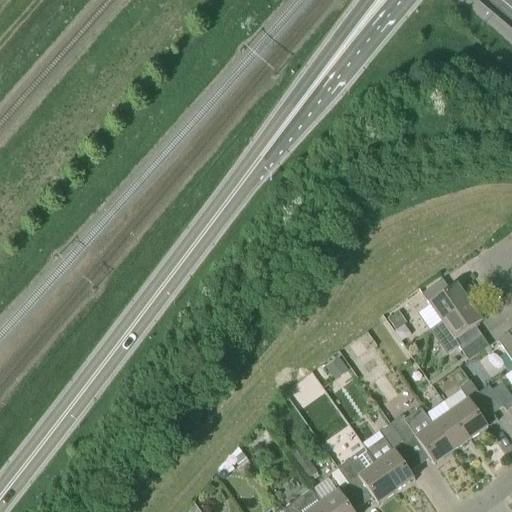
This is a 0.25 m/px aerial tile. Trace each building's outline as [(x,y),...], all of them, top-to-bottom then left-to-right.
[(422,296),(441,325),(469,305),(456,287),(450,292),(442,282),(422,296)] [(459,349),(461,353),(482,338),(475,328),(482,324),(469,305),(441,325),(432,331),(449,356),(459,349)] [(395,332),(406,325),(399,313),(388,320),(395,332)] [(511,332),(497,343),(511,363),(511,332)] [(489,348),(482,338),(461,353),(468,363),(489,348)] [(335,382),(348,372),(339,360),(326,370),(335,382)] [(471,363),(462,369),(471,380),(479,374),(471,363)] [(459,390),(468,403),(450,415),(469,443),(488,430),(483,423),(493,416),(478,396),(470,383),(459,390)] [(492,393),(506,413),(511,409),(511,400),(502,386),(492,393)] [(506,414),(506,413),(492,393),(489,388),(478,396),(493,416),(503,409),(506,414)] [(308,405),(302,396),(293,402),(299,411),(308,405)] [(402,418),(390,426),(419,468),(429,461),(434,468),(452,455),(433,427),(421,411),(405,422),(402,418)] [(452,455),(469,443),(450,415),(433,427),(452,455)] [(366,452),(396,494),(414,482),(409,475),(419,468),(390,426),(379,434),(383,440),(366,452)] [(298,468),(298,467),(308,461),(309,460),(301,448),(289,456),(298,468)] [(377,507),(396,494),(366,452),(365,450),(347,463),(348,463),(337,470),(338,472),(348,487),(363,507),(373,500),(377,507)] [(348,487),(338,472),(332,477),(342,491),(348,487)] [(355,511),(363,507),(348,487),(342,491),(321,506),(311,492),(310,493),(323,511),(355,511)] [(323,511),(310,493),(282,511),(323,511)]
